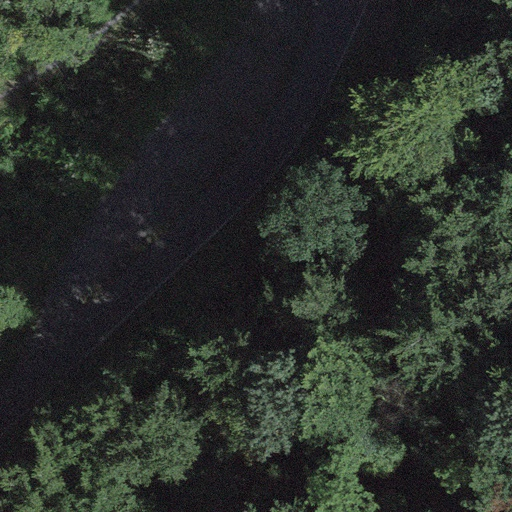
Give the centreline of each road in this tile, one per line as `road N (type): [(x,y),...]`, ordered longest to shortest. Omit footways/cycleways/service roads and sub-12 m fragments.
road 1 (unclassified): [(0,405),(295,0)]
road 2 (track): [(0,97),(137,0)]
